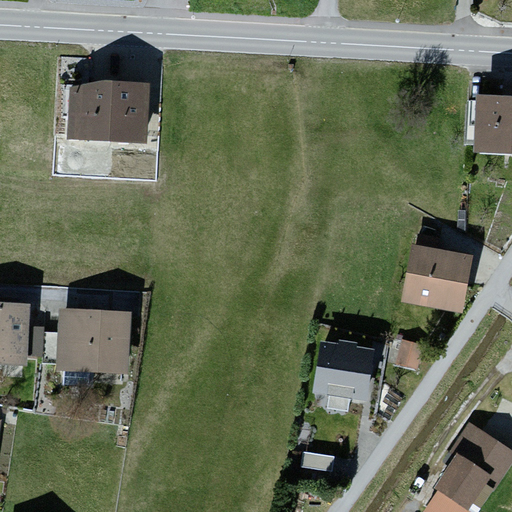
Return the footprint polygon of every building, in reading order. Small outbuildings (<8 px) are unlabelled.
[(158,80),(78,77),(75,139),(156,142),(158,80)] [(511,95),(486,95),(484,151),(511,151),(511,95)] [(478,255),(418,245),(408,299),(469,309),(478,255)] [(37,305),(0,302),(0,362),(33,365),(37,305)] [(139,314),(63,309),(60,366),(136,370),(139,314)] [(384,351),(325,342),(318,391),(377,399),(384,351)] [(423,348),(402,342),(396,365),(417,371),(423,348)] [(478,511),(511,461),(511,448),(468,420),(452,446),(465,454),(428,510),(431,511),(478,511)] [(335,459),(302,454),(300,470),(332,475),(335,459)]
